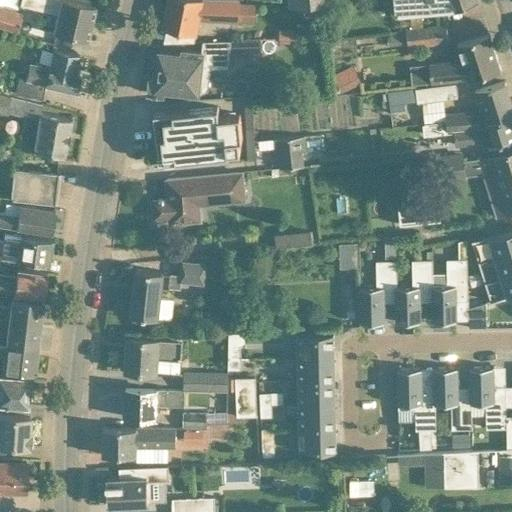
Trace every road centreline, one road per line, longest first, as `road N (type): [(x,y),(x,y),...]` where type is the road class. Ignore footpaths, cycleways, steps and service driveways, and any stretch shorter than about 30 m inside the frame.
road 1 (tertiary): [(64,511),(85,248),(133,0)]
road 2 (residential): [(387,342),(388,429),(377,445),(361,445),(350,429),(349,356),(357,342)]
road 3 (residential): [(511,341),(387,342)]
